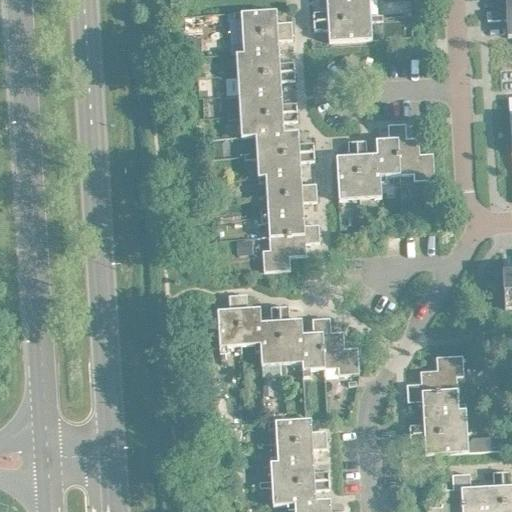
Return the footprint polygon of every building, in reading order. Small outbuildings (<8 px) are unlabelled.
[(316,14),(316,23),(386,18),(386,16),(374,16),(372,0),(351,0),(330,1),(330,13),(316,14)] [(245,21),(245,35),(296,32),(295,22),(281,23),(280,11),(237,14),(237,21),(245,21)] [(511,11),(510,11),(489,12),(490,20),(510,19),(511,22),(511,36),(510,36),(510,37),(511,37),(511,11)] [(386,18),(316,23),(317,31),(331,30),(332,43),(375,40),(374,22),(386,21),(386,18)] [(239,49),(239,55),(283,52),(282,41),(296,40),(296,32),(245,35),(246,48),(239,49)] [(204,40),(190,41),(191,56),(205,55),(204,40)] [(228,74),(229,77),(298,72),(298,63),(283,64),(283,52),(239,55),(240,73),(228,74)] [(241,79),(242,96),(285,94),(284,82),(299,81),(298,72),(229,77),(229,79),(241,79)] [(231,114),(231,117),(301,113),(300,104),(286,104),(285,94),(242,96),(243,114),(231,114)] [(244,138),(259,137),(259,136),(288,134),(287,133),(287,122),(301,121),(301,113),(231,117),(231,120),(243,119),(244,138)] [(409,125),(400,126),(403,176),(417,175),(417,182),(438,181),(436,155),(423,156),(422,139),(409,140),(409,125)] [(379,141),(380,156),(381,156),(383,184),(384,184),(390,184),(389,177),(403,176),(400,126),(391,126),(392,141),(379,141)] [(248,154),(248,157),(318,152),(317,144),(303,144),(302,132),(287,133),(288,134),(259,136),(259,137),(260,153),(248,154)] [(363,193),(360,142),(351,143),(352,157),(340,158),(342,201),(350,200),(349,193),(363,193)] [(369,142),(360,142),(363,193),(377,192),(377,199),(385,199),(384,184),(383,184),(381,156),(380,156),(369,156),(369,142)] [(260,159),(261,176),(304,174),(304,162),(318,161),(318,152),(248,157),(248,160),(260,159)] [(269,183),(270,196),(320,193),(320,184),(305,185),(304,174),(261,176),(262,183),(269,183)] [(263,211),(264,217),(307,215),(306,203),(321,202),(320,193),(270,196),(271,210),(263,211)] [(271,223),(272,237),(323,234),(322,225),(308,226),(307,215),(264,217),(264,224),(271,223)] [(323,234),(272,237),(273,251),(266,251),(267,272),(294,271),(293,257),(310,256),(309,244),(323,243),(323,234)] [(255,240),(240,241),(241,256),(256,255),(255,240)] [(230,347),(244,346),(241,295),(232,296),(233,311),(221,312),(223,355),(231,354),(230,347)] [(258,352),(264,352),(265,352),(263,323),(264,323),(263,309),(251,309),(250,295),(241,295),(244,346),(258,345),(258,352)] [(284,377),(287,377),(282,307),(274,308),(275,322),(264,323),(263,323),(265,352),(264,352),(265,366),(283,365),(284,377)] [(289,365),(305,363),(306,363),(304,335),(306,335),(305,320),(292,321),(291,307),(282,307),(287,377),(290,377),(289,365)] [(333,318),(324,319),(327,369),(341,368),(341,376),(362,374),(361,348),(347,349),(346,332),(334,333),(333,318)] [(306,363),(305,363),(306,378),(314,377),(313,370),(327,369),(324,319),(315,320),(316,334),(306,335),(304,335),(306,363)] [(409,386),(410,394),(460,391),(459,378),(467,377),(465,356),(439,358),(440,371),(423,372),(424,385),(409,386)] [(425,403),(426,414),(469,411),(468,405),(461,405),(460,391),(410,394),(411,403),(425,403)] [(412,426),(412,435),(463,432),(462,418),(469,418),(469,411),(426,414),(426,426),(412,426)] [(278,430),(279,443),(330,440),(329,431),(315,432),(314,420),(271,423),(271,430),(278,430)] [(463,432),(412,435),(413,444),(427,443),(428,456),(503,451),(502,437),(476,439),(471,445),(464,446),(463,432)] [(273,458),(273,464),(317,462),(316,450),(330,449),(330,440),(279,443),(280,457),(273,458)] [(262,483),(262,485),(332,481),(332,472),(317,473),(317,462),(273,464),(274,482),(262,483)] [(506,511),(504,472),(495,473),(496,488),(485,488),(486,511),(506,511)] [(486,511),(485,488),(473,489),(472,474),(464,475),(465,511),(486,511)] [(465,511),(464,475),(455,476),(456,490),(443,491),(444,508),(431,508),(430,511),(465,511)] [(276,506),(290,505),(290,504),(319,502),(319,501),(318,491),(333,490),(332,481),(262,485),(263,488),(275,488),(276,506)] [(298,510),(297,511),(333,511),(333,500),(319,501),(319,502),(290,504),(290,505),(290,511),(298,510)]
